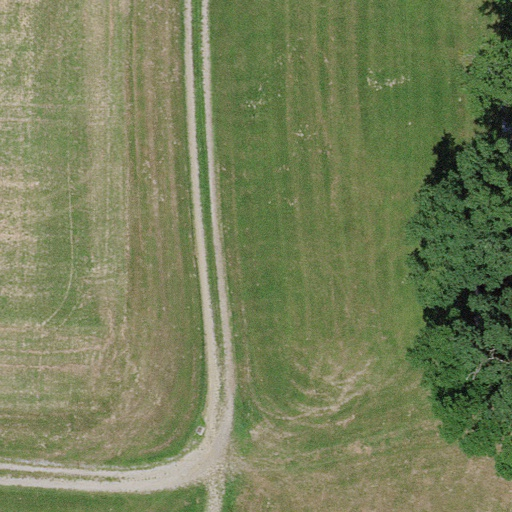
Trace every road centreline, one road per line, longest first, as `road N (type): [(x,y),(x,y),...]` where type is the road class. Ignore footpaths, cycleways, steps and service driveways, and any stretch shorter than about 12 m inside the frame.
road 1 (track): [(0,471),(161,478),(218,459),(225,423),(197,0)]
road 2 (track): [(218,459),(511,425)]
